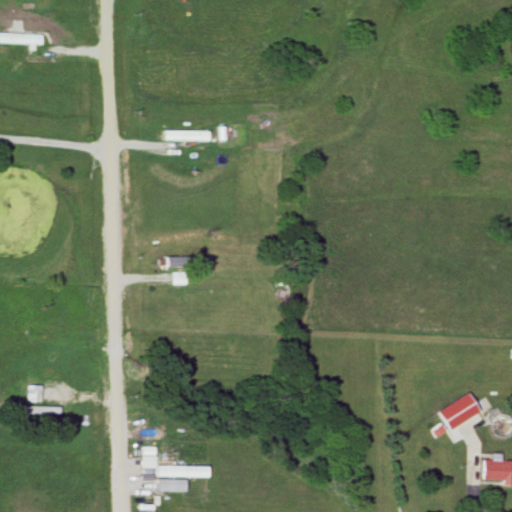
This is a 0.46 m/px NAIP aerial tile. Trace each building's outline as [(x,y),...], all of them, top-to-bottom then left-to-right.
[(184,0),(185,24),(197,24),(196,0),(184,0)] [(5,33),(0,32),(0,44),(37,44),(37,35),(17,35),(17,29),(5,29),(5,33)] [(209,131),(163,131),(163,142),(209,142),(209,131)] [(161,258),(161,270),(164,270),(165,286),(179,286),(179,267),(201,267),(201,258),(161,258)] [(23,402),(36,402),(36,380),(23,380),(23,402)] [(437,427),(429,432),(432,438),(476,414),(465,395),(431,415),(437,427)] [(53,408),(17,408),(17,416),(53,416),(53,408)] [(146,477),(203,478),(203,467),(148,466),(148,457),(146,457),(146,477)] [(511,483),(511,461),(478,461),(478,483),(511,483)]
